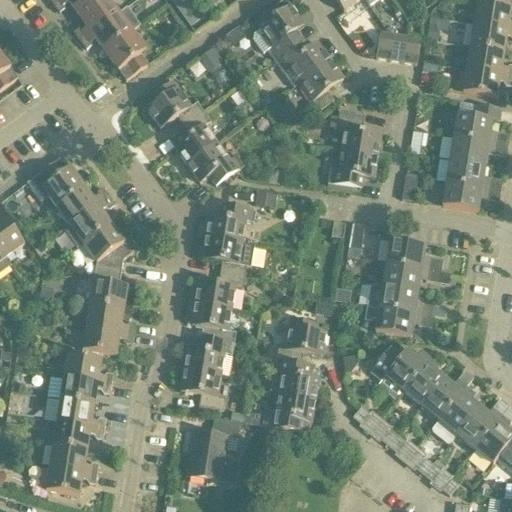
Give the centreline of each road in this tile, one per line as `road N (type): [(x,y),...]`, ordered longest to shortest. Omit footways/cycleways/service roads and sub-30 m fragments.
road 1 (residential): [(126,511),(144,397),(164,356),(181,236),(124,152),(63,94),(0,5)]
road 2 (residential): [(388,213),(406,79),(362,72),(312,0)]
road 3 (residential): [(440,511),(340,427),(334,363)]
road 4 (residential): [(511,384),(496,361),(511,264)]
road 5 (residential): [(511,233),(388,213)]
